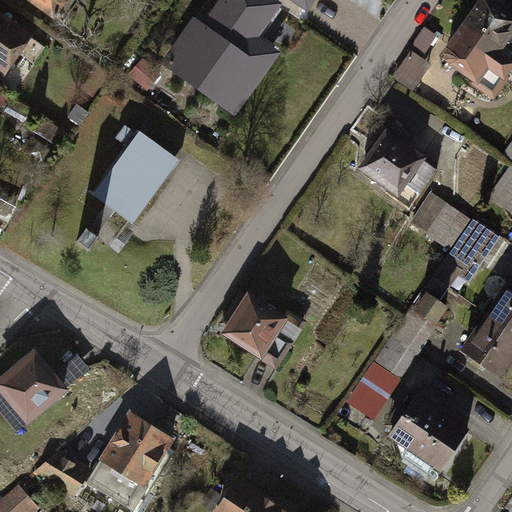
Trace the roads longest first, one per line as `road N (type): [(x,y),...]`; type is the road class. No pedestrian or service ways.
road 1 (residential): [(413,0),(167,366)]
road 2 (residential): [(167,366),(392,511)]
road 3 (residential): [(40,293),(167,366)]
